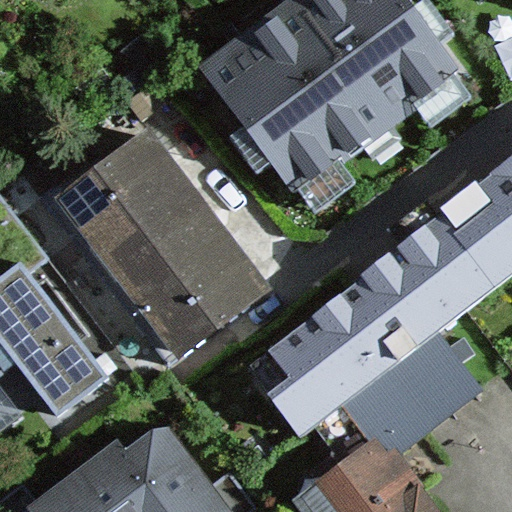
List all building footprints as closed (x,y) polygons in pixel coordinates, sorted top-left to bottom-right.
[(304,0),(289,11),(206,72),(296,193),(457,73),(402,0),(304,0)] [(265,295),(144,135),(50,206),(139,324),(137,326),(145,336),(148,334),(171,366),(229,323),(265,295)] [(511,162),(440,217),(494,290),(511,276),(511,162)] [(0,197),(0,279),(21,263),(30,275),(50,259),(1,197),(0,197)] [(494,290),(440,217),(246,359),(301,433),(494,290)] [(0,279),(0,377),(17,364),(59,419),(110,380),(30,275),(21,263),(0,279)] [(387,372),(430,427),(477,391),(435,336),(387,372)] [(384,461),(392,455),(430,427),(387,372),(343,405),(372,444),(384,461)] [(31,509),(32,511),(228,511),(209,486),(168,430),(130,458),(119,444),(38,504),(31,509)] [(372,444),(303,495),(315,511),(393,511),(419,493),(392,455),(384,461),(372,444)] [(209,486),(228,511),(254,511),(259,509),(230,471),(209,486)] [(27,511),(31,509),(38,504),(23,484),(0,501),(0,511),(27,511)] [(433,511),(419,493),(393,511),(433,511)]
